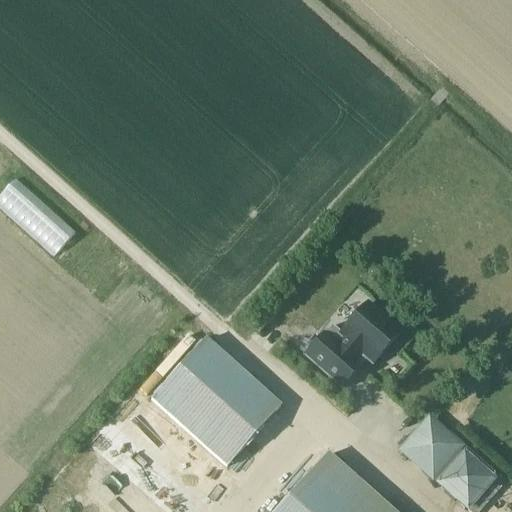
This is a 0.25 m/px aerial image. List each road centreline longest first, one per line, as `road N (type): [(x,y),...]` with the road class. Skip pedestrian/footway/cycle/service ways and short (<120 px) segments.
road 1 (track): [(224,330),(0,131)]
road 2 (track): [(430,511),(316,415)]
road 3 (track): [(230,511),(316,415)]
road 4 (track): [(316,415),(224,330)]
